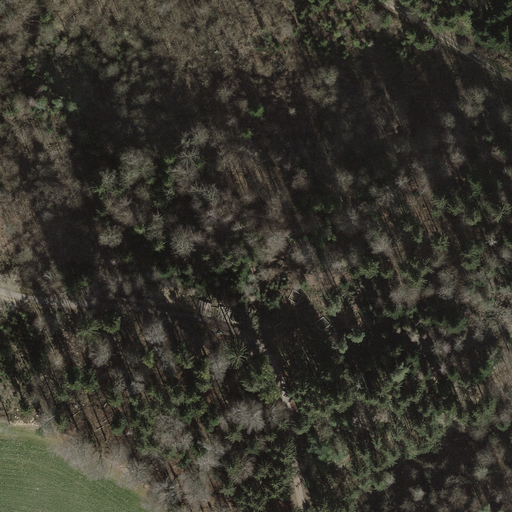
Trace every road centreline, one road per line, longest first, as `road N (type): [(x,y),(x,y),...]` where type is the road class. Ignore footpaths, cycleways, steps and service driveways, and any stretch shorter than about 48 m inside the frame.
road 1 (track): [(302,511),(282,378),(253,339),(215,322),(0,292)]
road 2 (track): [(0,424),(167,489)]
road 3 (track): [(511,83),(379,0)]
